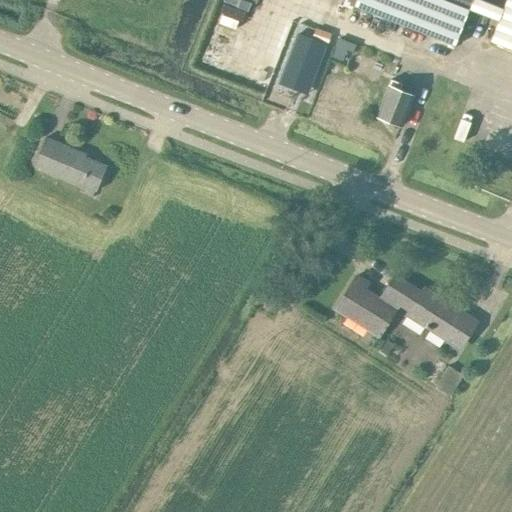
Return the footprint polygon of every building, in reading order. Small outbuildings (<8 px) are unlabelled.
[(356,0),(355,5),(456,46),(469,12),(496,23),(488,44),(511,52),(511,0),(505,0),(501,11),(474,0),(473,0),(356,0)] [(325,45),(297,34),(282,75),(309,86),(325,45)] [(401,125),(413,94),(399,89),(401,83),(390,79),(377,116),(401,125)] [(76,154),(77,151),(44,137),(33,165),(96,190),(106,166),(76,154)] [(364,289),(368,283),(356,275),(335,309),(378,337),(401,301),(410,307),(406,315),(445,340),(449,334),(463,343),(477,321),(423,287),(419,294),(409,288),(411,286),(394,275),(379,298),(364,289)] [(450,396),(463,375),(448,365),(435,386),(450,396)]
